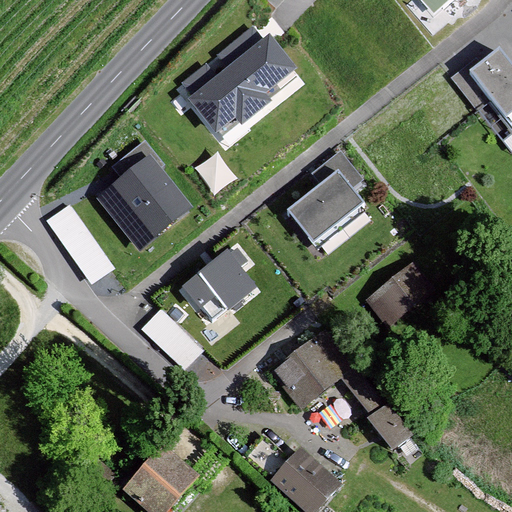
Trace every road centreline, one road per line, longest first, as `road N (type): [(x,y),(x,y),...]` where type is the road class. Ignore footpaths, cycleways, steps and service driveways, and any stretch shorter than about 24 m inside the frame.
road 1 (unknown): [(0,265),(212,454)]
road 2 (tertiary): [(0,203),(193,0)]
